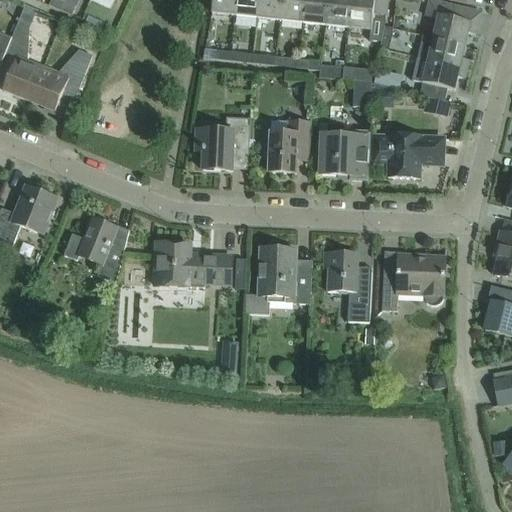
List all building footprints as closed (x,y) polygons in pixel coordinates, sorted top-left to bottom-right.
[(60,12),(64,4),(55,0),(51,0),(49,7),(60,12)] [(90,0),(90,1),(111,10),(115,1),(116,1),(116,0),(90,0)] [(235,17),(236,0),(213,0),(212,15),(235,17)] [(258,19),(259,0),(236,0),(235,17),(258,19)] [(280,22),(282,0),(259,0),(258,19),(280,22)] [(303,24),(305,0),(282,0),(280,22),(303,24)] [(326,27),(328,0),(305,0),(303,24),(326,27)] [(349,29),(351,0),(328,0),(326,27),(349,29)] [(351,0),(349,29),(372,31),(371,42),(381,44),(384,28),(385,28),(388,0),(351,0)] [(438,21),(433,40),(465,48),(468,35),(475,36),(477,28),(478,28),(482,14),(429,2),(426,18),(438,21)] [(76,9),(64,4),(60,12),(72,17),(76,9)] [(30,103),(42,70),(27,63),(30,32),(17,27),(12,40),(5,56),(16,60),(3,92),(30,103)] [(384,28),(381,44),(380,51),(389,53),(393,30),(385,28),(384,28)] [(0,67),(5,56),(12,40),(0,35),(0,67)] [(465,48),(433,40),(423,38),(417,60),(428,62),(467,72),(468,72),(468,71),(467,71),(469,62),(462,60),(465,48)] [(58,76),(42,70),(30,103),(55,113),(62,98),(74,103),(92,58),(78,52),(58,76)] [(230,63),(231,54),(218,52),(217,62),(230,63)] [(244,55),(231,54),(230,63),(243,65),(244,55)] [(275,68),(276,59),(263,57),(262,67),(275,68)] [(289,60),(276,59),(275,68),(288,69),(289,60)] [(417,60),(412,83),(422,85),(419,98),(445,103),(448,91),(454,92),(458,79),(465,81),(467,72),(428,62),(417,60)] [(309,62),(308,72),(320,73),(321,67),(322,64),(309,62)] [(344,70),(321,67),(320,73),(319,80),(343,82),(344,70)] [(344,70),(343,82),(351,83),(352,70),(344,70)] [(354,84),(353,109),(371,110),(372,86),(354,84)] [(196,132),(195,152),(203,153),(202,172),(232,173),(233,155),(249,156),(250,121),(226,120),(226,133),(196,132)] [(289,124),(289,125),(273,125),(273,135),(270,135),(269,175),(296,176),(297,151),(309,152),(310,125),(289,124)] [(368,168),(370,139),(370,135),(353,134),(353,138),(322,137),(320,177),(351,178),(351,182),(368,183),(368,168)] [(390,138),(390,140),(370,139),(368,168),(388,169),(388,180),(420,181),(421,166),(442,167),(444,141),(422,140),(422,139),(413,139),(411,135),(401,135),(399,138),(390,138)] [(1,210),(0,213),(0,243),(13,249),(21,228),(43,237),(57,201),(34,192),(33,193),(25,190),(15,216),(1,210)] [(85,241),(72,236),(64,258),(77,263),(79,258),(101,267),(97,278),(115,286),(129,233),(117,228),(116,230),(93,221),(85,241)] [(500,250),(494,277),(511,281),(511,236),(500,233),(496,249),(500,250)] [(191,247),(157,246),(155,288),(189,289),(189,285),(231,287),(232,259),(216,258),(216,263),(190,262),(191,247)] [(297,252),(261,251),(259,297),(247,297),(246,316),(269,318),(270,299),(293,300),(293,306),(310,307),(312,270),(296,270),(297,252)] [(324,254),(324,269),(329,270),(328,294),(349,295),(348,324),(370,325),(372,274),(357,274),(358,256),(347,256),(347,255),(324,254)] [(398,276),(384,275),(382,313),(397,314),(398,297),(422,298),(428,304),(431,307),(436,307),(441,305),(443,299),(444,299),(446,259),(426,258),(426,260),(414,259),(414,258),(398,257),(398,276)] [(491,305),(484,332),(511,338),(511,293),(491,288),(487,304),(491,305)] [(235,379),(236,366),(221,364),(220,378),(235,379)] [(511,379),(494,383),(499,408),(511,405),(511,379)]
